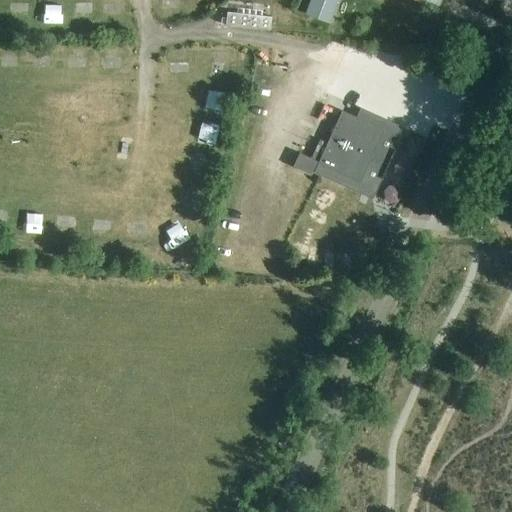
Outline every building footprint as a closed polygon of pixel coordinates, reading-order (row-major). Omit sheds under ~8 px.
[(309,0),(305,11),(329,20),(337,0),(309,0)] [(270,31),(272,17),(227,12),(225,26),(270,31)] [(304,26),(302,40),(322,42),(324,29),(304,26)] [(258,47),(257,61),(266,62),(267,48),(258,47)] [(83,71),(84,51),(61,50),(60,71),(83,71)] [(367,86),(357,101),(365,106),(374,91),(367,86)] [(85,115),(84,94),(53,96),(54,117),(85,115)] [(315,173),(369,197),(399,132),(358,113),(355,119),(342,113),(315,173)]
